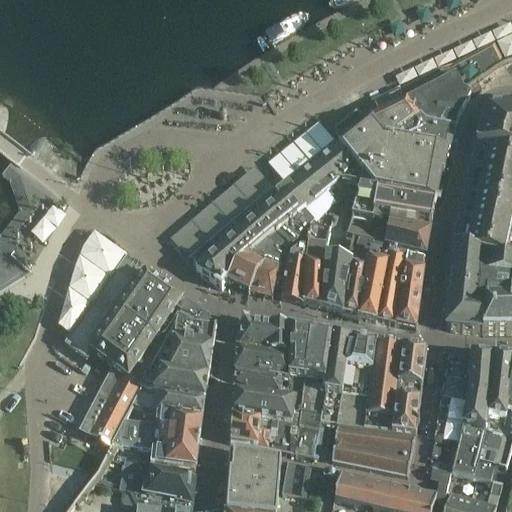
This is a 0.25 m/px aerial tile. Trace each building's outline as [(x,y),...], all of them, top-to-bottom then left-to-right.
[(463,94),(499,70),(505,67),(494,47),(450,71),(435,73),(400,92),(400,94),(407,107),(409,106),(423,123),(455,135),(460,119),(471,99),(463,94)] [(423,123),(409,106),(407,107),(400,94),(372,106),(379,119),(371,123),(388,143),(448,155),(455,135),(423,123)] [(511,114),(488,118),(477,143),(476,151),(511,159),(511,114)] [(444,178),(447,161),(448,155),(388,143),(371,123),(370,124),(357,117),(329,138),(337,149),(339,150),(358,173),(339,187),(360,191),(436,206),(442,177),(444,178)] [(221,281),(253,254),(276,235),(286,244),(290,248),(296,246),(314,224),(305,214),(339,187),(358,173),(339,150),(337,149),(288,188),(289,189),(277,198),(268,197),(194,260),(193,269),(198,274),(196,275),(214,287),(213,288),(223,294),(228,284),(221,281)] [(511,261),(503,260),(511,218),(511,159),(476,151),(454,251),(453,251),(446,334),(483,338),(511,338),(511,261)] [(432,228),(436,206),(360,191),(352,220),(379,227),(380,225),(389,226),(415,231),(416,225),(432,228)] [(426,259),(428,247),(430,233),(415,231),(389,226),(386,238),(384,248),(426,259)] [(384,248),(386,238),(350,229),(349,236),(349,239),(354,240),(384,248)] [(347,264),(354,240),(349,239),(349,236),(330,232),(327,252),(321,311),(320,312),(343,318),(343,317),(351,266),(347,264)] [(273,300),(286,244),(276,235),(253,254),(266,263),(251,294),(255,296),(273,300)] [(303,307),(303,262),(305,250),(300,250),(288,258),(281,302),(303,307)] [(321,311),(327,252),(309,250),(305,250),(303,262),(303,307),(321,311)] [(375,325),(387,266),(378,264),(380,256),(370,253),(369,259),(358,321),(375,325)] [(251,294),(266,263),(253,254),(221,281),(228,284),(251,294)] [(358,321),(369,259),(356,257),(354,266),(351,266),(343,317),(358,321)] [(396,328),(405,269),(410,270),(412,261),(407,261),(389,258),(387,266),(375,325),(378,326),(379,325),(395,329),(395,328),(396,328)] [(152,372),(179,322),(197,332),(209,333),(210,324),(183,305),(183,304),(144,278),(147,274),(127,261),(110,284),(108,284),(105,288),(106,290),(86,318),(84,318),(81,322),(82,324),(65,348),(88,364),(94,356),(112,370),(81,434),(112,449),(118,438),(124,425),(141,394),(152,372)] [(415,332),(423,273),(425,274),(426,265),(412,261),(410,270),(405,269),(396,328),(415,332)] [(209,384),(216,334),(209,333),(197,332),(179,322),(152,372),(209,384)] [(287,363),(288,334),(247,327),(241,332),(238,348),(238,354),(287,363)] [(304,382),(310,337),(288,334),(287,363),(287,380),(304,382)] [(324,397),(332,341),(310,337),(304,382),(300,415),(294,458),(314,463),(319,429),(320,422),(324,397)] [(342,400),(350,344),(350,343),(334,340),(334,341),(332,341),(324,397),(342,400)] [(331,467),(406,481),(426,357),(350,343),(350,344),(342,400),(324,397),(320,422),(319,429),(336,432),(331,467)] [(287,380),(287,363),(238,354),(236,376),(287,384),(287,380)] [(484,434),(493,362),(471,360),(468,401),(463,432),(452,477),(473,484),(474,482),(484,434)] [(511,432),(505,430),(511,384),(511,362),(499,362),(493,362),(484,434),(474,482),(492,487),(503,490),(511,458),(511,432)] [(205,406),(209,384),(152,372),(141,394),(160,397),(159,398),(205,406)] [(285,403),(287,384),(236,376),(235,378),(234,395),(285,403)] [(295,405),(285,403),(234,395),(234,396),(232,419),(257,423),(256,433),(270,435),(268,453),(294,458),(300,415),(293,414),(295,405)] [(203,423),(205,406),(159,398),(157,414),(203,423)] [(200,446),(203,423),(157,414),(157,417),(160,418),(159,428),(124,425),(118,438),(132,439),(132,438),(200,446)] [(268,453),(270,435),(256,433),(257,423),(232,419),(230,447),(268,453)] [(196,474),(199,449),(200,446),(132,438),(132,439),(118,438),(112,449),(157,453),(155,468),(196,474)] [(277,511),(284,466),(229,456),(225,511),(277,511)] [(192,511),(192,509),(196,481),(137,469),(124,466),(118,494),(122,494),(120,504),(124,511),(192,511)] [(294,500),(300,470),(288,468),(283,499),(294,500)] [(439,486),(442,475),(433,472),(430,484),(439,486)] [(449,488),(452,477),(442,475),(439,486),(449,488)] [(358,511),(367,511),(373,485),(341,477),(335,506),(358,511)] [(401,511),(405,492),(373,485),(367,511),(401,511)] [(446,498),(449,488),(439,486),(437,496),(446,498)] [(500,500),(503,490),(492,487),(489,498),(500,500)] [(442,511),(446,498),(437,496),(436,500),(405,492),(401,511),(433,511),(434,510),(442,511)] [(471,511),(473,505),(450,498),(446,511),(471,511)]
